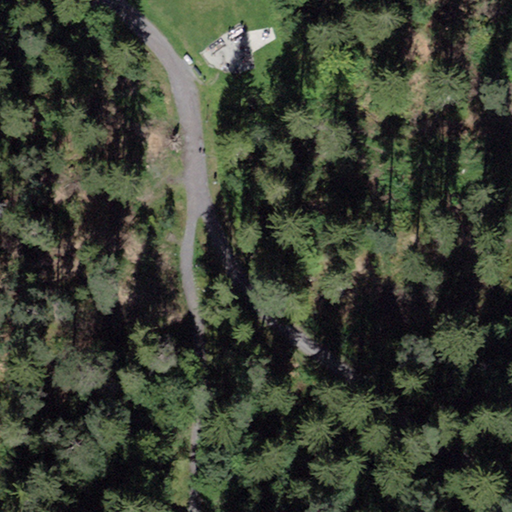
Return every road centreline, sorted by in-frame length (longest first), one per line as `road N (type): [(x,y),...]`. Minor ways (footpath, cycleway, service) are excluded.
road 1 (track): [(197,191),(235,273),(271,318),(447,448),(511,484)]
road 2 (track): [(197,191),(192,275),(207,379),(198,511)]
road 3 (residential): [(113,0),(177,67),(190,98),(197,191)]
